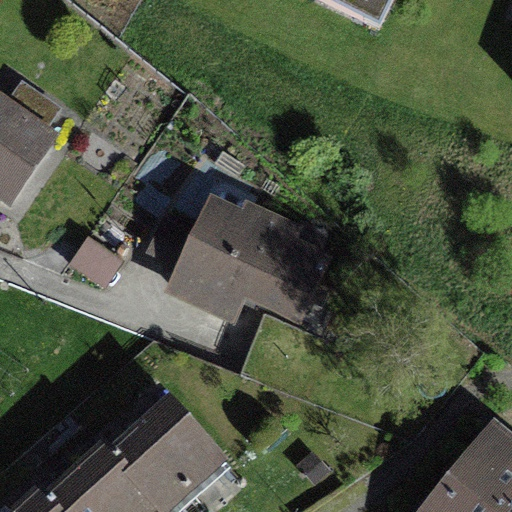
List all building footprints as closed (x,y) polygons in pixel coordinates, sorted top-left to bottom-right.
[(291,0),(373,40),(392,1),(390,0),(291,0)] [(0,217),(51,144),(0,109),(0,217)] [(322,259),(197,208),(154,312),(222,340),(232,316),(289,339),(322,259)] [(168,403),(103,457),(148,511),(181,511),(227,474),(168,403)] [(504,511),(511,502),(511,464),(475,436),(416,511),(504,511)] [(148,511),(103,457),(99,452),(39,502),(47,511),(148,511)] [(47,511),(39,502),(33,498),(16,511),(47,511)]
